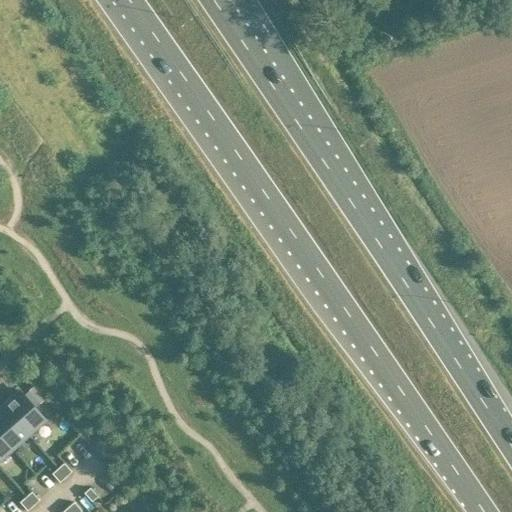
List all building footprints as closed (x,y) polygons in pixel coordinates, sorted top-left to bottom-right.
[(33,386),(23,395),(34,407),(44,399),(33,386)] [(18,389),(2,403),(28,434),(45,419),(34,407),(23,395),(18,389)] [(1,404),(0,404),(0,434),(12,448),(28,434),(2,403),(1,404)] [(0,434),(0,458),(12,448),(0,434)] [(65,474),(71,469),(63,460),(57,465),(65,474)] [(65,474),(57,465),(51,470),(59,479),(65,474)] [(90,487),(84,492),(91,501),(97,496),(90,487)] [(33,502),(39,497),(31,488),(25,494),(33,502)] [(33,502),(25,494),(19,499),(27,508),(33,502)] [(74,502),(68,507),(72,511),(79,511),(81,510),(74,502)]
